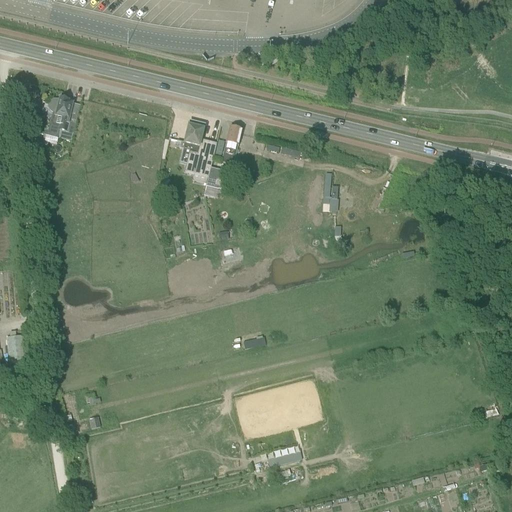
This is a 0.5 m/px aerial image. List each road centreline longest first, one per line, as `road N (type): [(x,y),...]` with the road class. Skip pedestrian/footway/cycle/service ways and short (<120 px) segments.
road 1 (secondary): [(511,170),(13,48)]
road 2 (track): [(67,511),(5,80),(10,60)]
road 3 (unclassified): [(0,5),(152,41),(271,48),(331,35),(376,0)]
